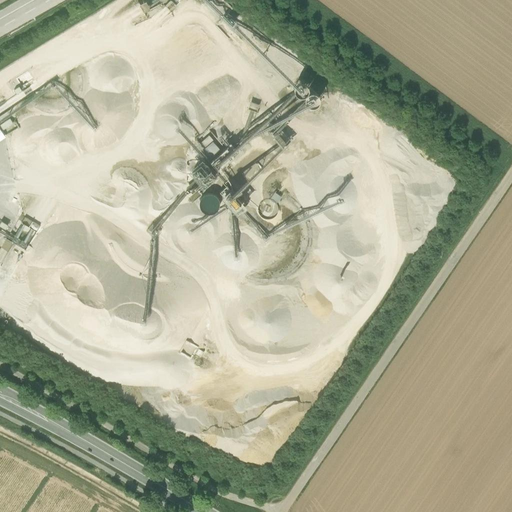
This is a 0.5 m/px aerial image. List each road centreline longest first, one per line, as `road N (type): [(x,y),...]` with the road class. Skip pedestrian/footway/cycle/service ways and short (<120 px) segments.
road 1 (unclassified): [(281,511),(511,175)]
road 2 (track): [(0,366),(219,493),(270,511)]
road 3 (secondary): [(202,511),(0,395)]
